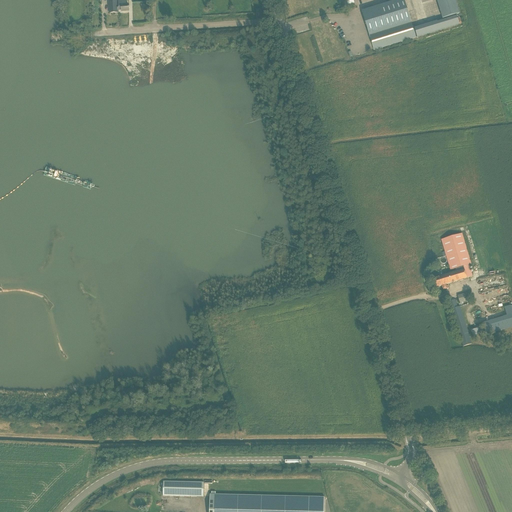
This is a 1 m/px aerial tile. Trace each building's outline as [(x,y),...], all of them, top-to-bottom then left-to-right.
[(118,12),(117,10),(117,6),(116,0),(108,0),(109,13),(118,12)] [(404,0),(397,0),(362,11),(369,36),(411,23),(404,0)] [(459,14),(454,0),(436,0),(442,19),(459,14)] [(121,10),(122,12),(129,11),(128,4),(127,5),(127,2),(118,2),(118,6),(117,6),(117,10),(121,10)] [(437,21),(414,29),(417,37),(459,24),(456,17),(443,21),(437,22),(437,21)] [(411,23),(369,36),(374,50),(416,38),(411,23)] [(434,279),(436,287),(472,276),(469,267),(468,265),(471,264),(462,234),(442,240),(445,252),(442,253),(443,257),(446,256),(450,270),(456,268),(456,271),(439,276),(439,277),(438,277),(434,279)] [(457,296),(460,303),(472,299),(470,292),(457,296)] [(449,302),(451,310),(458,307),(455,300),(449,302)] [(486,334),(511,327),(511,304),(505,307),(508,316),(483,322),(486,334)] [(458,307),(451,310),(463,347),(472,344),(468,332),(459,307),(458,307)] [(470,330),(473,336),(481,332),(478,326),(470,330)] [(204,483),(163,482),(163,496),(203,497),(204,483)] [(323,511),(324,497),(210,495),(209,511),(323,511)]
